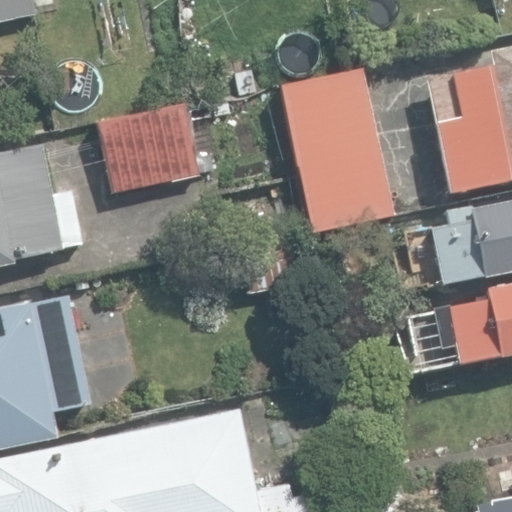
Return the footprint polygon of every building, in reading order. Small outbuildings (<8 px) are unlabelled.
[(0,0),(0,22),(35,16),(31,0),(0,0)] [(426,82),(448,193),(511,181),(511,46),(486,51),(489,66),(447,74),(447,78),(426,82)] [(279,85),(309,233),(391,216),(361,69),(279,85)] [(97,122),(112,195),(199,177),(185,104),(97,122)] [(0,267),(13,265),(12,260),(80,245),(69,191),(50,195),(40,145),(0,152),(0,267)] [(427,229),(439,286),(511,271),(511,199),(445,214),(447,225),(427,229)] [(236,245),(248,295),(297,284),(286,233),(236,245)] [(511,282),(482,289),(485,301),(405,316),(417,372),(511,353),(511,282)] [(0,449),(55,438),(50,412),(87,404),(66,296),(0,309),(0,449)] [(304,511),(301,496),(290,498),(286,483),(255,490),(238,408),(0,458),(0,511),(304,511)] [(511,511),(511,495),(471,504),(472,511),(511,511)]
